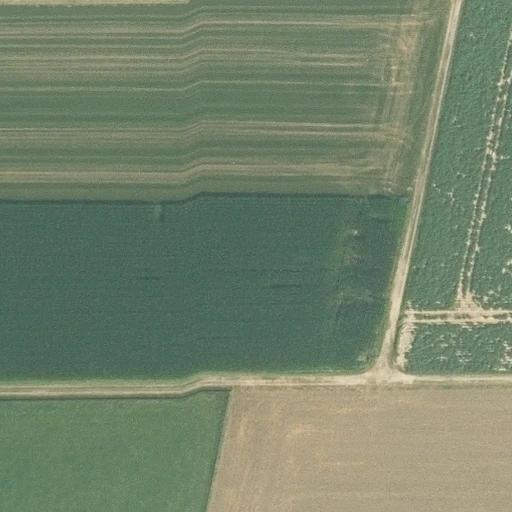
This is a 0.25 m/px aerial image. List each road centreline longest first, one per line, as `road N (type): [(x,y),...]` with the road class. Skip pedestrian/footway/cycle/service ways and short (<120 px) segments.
road 1 (track): [(0,389),(511,385)]
road 2 (track): [(461,0),(386,386)]
